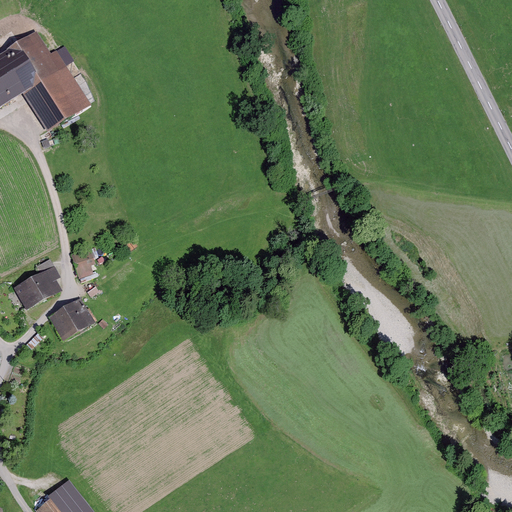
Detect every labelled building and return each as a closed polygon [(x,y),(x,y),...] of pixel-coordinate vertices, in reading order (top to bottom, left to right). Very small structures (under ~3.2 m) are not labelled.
[(7,54),(0,58),(0,109),(23,95),(47,135),(92,106),(66,65),(70,62),(62,49),(51,56),(37,34),(6,53),(7,54)] [(137,248),(131,240),(125,245),(130,253),(137,248)] [(93,252),(74,256),(78,277),(97,273),(93,252)] [(51,272),(15,290),(26,313),(62,295),(51,272)] [(82,303),(50,320),(64,344),(95,327),(82,303)] [(95,511),(70,479),(51,494),(55,501),(64,511),(95,511)] [(64,511),(55,501),(40,511),(64,511)]
